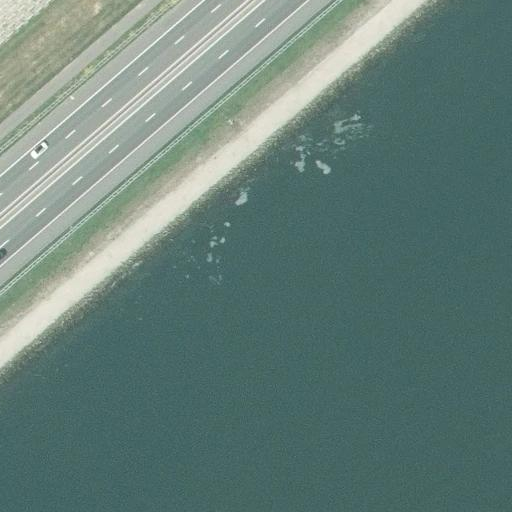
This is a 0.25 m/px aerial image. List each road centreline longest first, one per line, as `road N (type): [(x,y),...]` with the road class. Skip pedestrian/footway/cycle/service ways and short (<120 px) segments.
road 1 (motorway): [(0,251),(289,0)]
road 2 (motorway): [(227,0),(0,196)]
